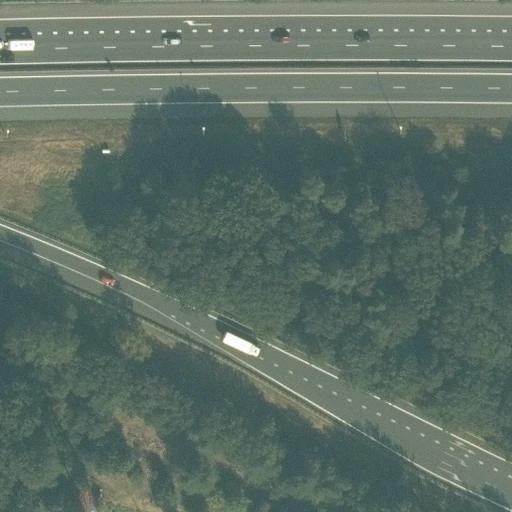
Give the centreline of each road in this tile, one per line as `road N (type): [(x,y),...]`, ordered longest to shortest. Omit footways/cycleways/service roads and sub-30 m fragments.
road 1 (motorway): [(0,231),(511,469)]
road 2 (motorway): [(0,97),(511,89)]
road 3 (motorway): [(511,49),(0,55)]
